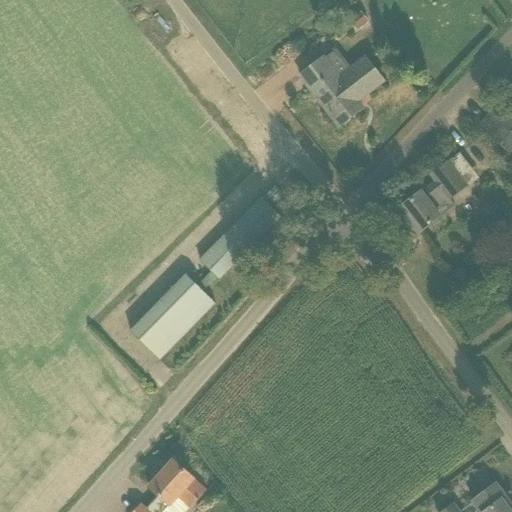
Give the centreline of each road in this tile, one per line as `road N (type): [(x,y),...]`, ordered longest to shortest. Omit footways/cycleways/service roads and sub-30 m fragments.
road 1 (unclassified): [(80,511),(343,212)]
road 2 (unclassified): [(511,427),(343,212)]
road 3 (unclassified): [(343,212),(174,0)]
road 4 (unclassified): [(343,212),(511,38)]
